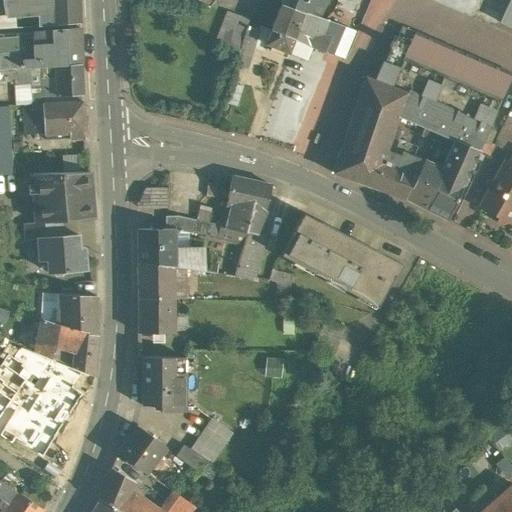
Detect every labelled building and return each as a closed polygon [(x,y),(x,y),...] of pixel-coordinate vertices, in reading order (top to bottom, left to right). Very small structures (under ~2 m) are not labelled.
[(2,0),(4,15),(41,11),(41,9),(52,8),(51,0),(2,0)] [(51,0),(52,8),(41,9),(41,11),(39,25),(78,22),(78,0),(51,0)] [(317,17),(280,4),(270,0),(260,0),(246,23),(245,26),(258,30),(259,27),(269,32),(264,44),(266,45),(287,54),(291,46),(293,40),(305,45),(305,46),(322,52),(323,51),(329,38),(322,35),(327,22),(316,18),(317,17)] [(323,0),(281,0),(280,4),(317,17),(323,0)] [(511,0),(510,0),(500,22),(511,28),(511,0)] [(246,23),(221,15),(217,28),(242,35),(245,26),(246,23)] [(348,36),(346,35),(333,55),(342,60),(354,47),(365,23),(356,19),(348,36)] [(258,30),(245,26),(243,35),(255,39),(258,30)] [(78,27),(46,30),(46,46),(38,47),(38,45),(24,46),(24,49),(12,50),(12,64),(11,68),(56,65),(80,63),(78,27)] [(269,32),(259,27),(258,30),(255,39),(253,48),(264,51),(266,45),(264,44),(269,32)] [(511,79),(511,74),(400,27),(377,82),(406,92),(407,90),(449,109),(465,116),(454,141),(460,144),(478,151),(511,79)] [(22,32),(0,33),(0,40),(2,44),(23,42),(22,32)] [(255,39),(243,35),(242,35),(238,54),(249,57),(250,57),(253,48),(255,39)] [(329,38),(323,51),(329,54),(334,40),(329,38)] [(305,45),(293,40),(291,46),(303,51),(305,46),(305,45)] [(12,50),(4,50),(3,63),(12,64),(12,50)] [(249,57),(238,54),(235,65),(246,69),(249,57)] [(80,63),(56,65),(57,77),(40,78),(40,96),(82,94),(80,63)] [(364,78),(332,173),(372,187),(405,198),(416,176),(384,165),(385,163),(382,162),(398,118),(407,93),(377,82),(364,78)] [(242,87),(231,84),(224,103),(235,107),(242,87)] [(449,109),(407,90),(406,92),(407,93),(398,118),(438,135),(449,109)] [(82,101),(41,104),(43,135),(70,133),(70,140),(84,139),(82,101)] [(41,104),(21,108),(21,135),(43,135),(41,104)] [(9,108),(0,108),(0,174),(12,175),(9,108)] [(449,109),(438,135),(454,141),(465,116),(449,109)] [(478,151),(460,144),(458,149),(447,172),(465,181),(478,151)] [(451,146),(441,169),(447,172),(458,149),(451,146)] [(441,169),(424,160),(416,176),(405,198),(447,219),(465,181),(447,172),(441,169)] [(506,162),(481,206),(490,212),(491,217),(500,222),(507,221),(511,211),(511,161),(510,165),(506,162)] [(89,172),(31,174),(37,222),(60,221),(92,217),(89,172)] [(250,180),(232,176),(230,183),(226,205),(229,206),(225,229),(247,234),(247,232),(246,231),(251,210),(245,209),(250,180)] [(271,185),(250,180),(245,209),(251,210),(246,231),(247,232),(247,234),(259,237),(271,185)] [(139,206),(170,206),(170,188),(139,187),(139,206)] [(402,264),(303,214),(280,255),(377,307),(394,275),(396,276),(402,264)] [(196,220),(179,216),(168,216),(168,229),(176,229),(177,229),(194,232),(196,220)] [(37,222),(25,223),(26,239),(37,238),(61,236),(60,221),(37,222)] [(225,229),(219,228),(218,238),(244,244),(247,234),(225,229)] [(168,229),(136,230),(137,261),(173,267),(175,267),(175,248),(176,229),(168,229)] [(61,236),(37,238),(38,261),(46,261),(47,274),(49,274),(54,278),(58,277),(64,273),(83,271),(82,255),(78,256),(76,235),(61,236)] [(204,249),(175,248),(175,267),(204,272),(204,249)] [(255,256),(241,253),(237,267),(252,272),(255,256)] [(173,267),(137,261),(138,299),(173,299),(173,267)] [(95,296),(57,294),(55,323),(58,324),(96,335),(95,296)] [(173,299),(138,299),(138,334),(173,333),(173,299)] [(55,323),(42,319),(34,352),(50,358),(52,348),(58,324),(55,323)] [(96,335),(58,324),(52,348),(76,352),(75,357),(74,369),(93,377),(96,335)] [(185,357),(142,356),(141,404),(159,405),(159,411),(184,411),(185,357)] [(232,433),(211,418),(203,429),(224,444),(232,433)] [(165,447),(136,426),(117,452),(146,473),(165,447)] [(224,444),(203,429),(196,439),(218,453),(224,444)] [(218,453),(196,439),(189,449),(211,463),(218,453)] [(189,449),(183,444),(175,456),(205,477),(213,465),(211,463),(189,449)] [(164,511),(155,511),(127,491),(131,481),(110,468),(98,498),(118,511),(190,511),(193,508),(176,495),(164,511)] [(0,482),(0,497),(3,499),(0,502),(0,509),(3,511),(15,492),(0,482)] [(511,511),(511,483),(478,511),(511,511)] [(42,511),(43,511),(15,492),(3,511),(1,511),(42,511)] [(118,511),(100,499),(92,511),(118,511)]
